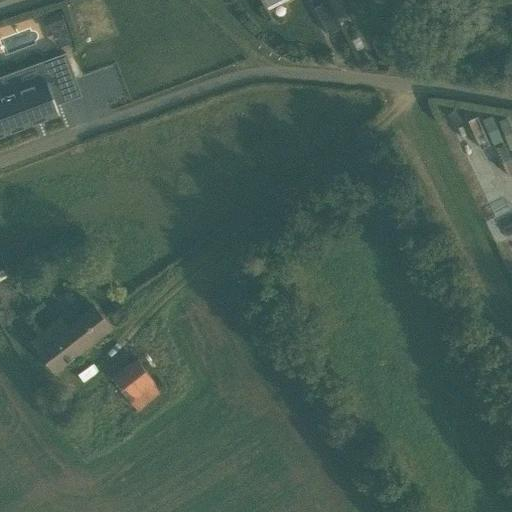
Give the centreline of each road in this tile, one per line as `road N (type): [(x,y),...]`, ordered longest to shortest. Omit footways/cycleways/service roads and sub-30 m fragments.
road 1 (residential): [(511,102),(331,75),(252,73),(0,161)]
road 2 (track): [(511,329),(421,152),(404,87)]
